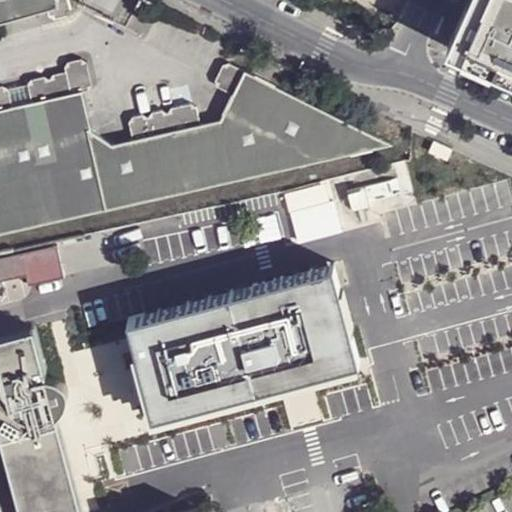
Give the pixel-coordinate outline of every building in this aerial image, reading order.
[(0,0),(0,22),(45,9),(56,6),(53,0),(0,0)] [(53,0),(56,6),(45,9),(47,15),(51,14),(52,18),(65,15),(64,10),(68,9),(65,0),(53,0)] [(511,0),(468,0),(449,43),(464,49),(462,53),(492,67),(494,63),(511,70),(511,0)] [(257,52),(249,67),(265,75),(272,59),(257,52)] [(0,108),(79,89),(79,91),(86,89),(85,85),(89,84),(83,60),(79,62),(78,58),(64,61),(65,65),(61,66),(62,70),(50,74),(51,77),(42,79),(42,75),(27,79),(28,83),(1,90),(0,85),(0,108)] [(214,84),(229,91),(240,68),(225,60),(223,63),(219,62),(211,78),(216,80),(214,84)] [(287,66),(273,60),(269,68),(283,75),(287,66)] [(0,233),(13,230),(19,221),(28,226),(71,216),(77,207),(86,212),(139,199),(144,190),(153,196),(218,180),(224,171),(233,176),(304,159),(308,150),(316,156),(372,143),(376,131),(322,105),(313,108),(309,98),(241,66),(240,68),(229,91),(217,115),(197,120),(130,137),(129,135),(109,142),(89,129),(79,91),(79,89),(0,108),(0,233)] [(322,105),(309,98),(313,108),(322,105)] [(129,135),(130,137),(197,120),(193,104),(189,104),(188,101),(168,106),(169,109),(160,111),(159,107),(148,110),(149,114),(141,116),(140,112),(129,115),(130,119),(126,120),(129,135)] [(376,131),(372,143),(390,138),(376,131)] [(308,150),(304,159),(316,156),(308,150)] [(224,171),(218,180),(233,176),(224,171)] [(144,190),(139,199),(153,196),(144,190)] [(291,239),(279,192),(249,200),(262,247),(291,239)] [(330,197),(288,209),(296,236),(338,225),(330,197)] [(77,207),(71,216),(86,212),(77,207)] [(19,221),(13,230),(28,226),(19,221)] [(58,243),(0,257),(0,278),(28,272),(30,282),(65,274),(58,243)] [(337,258),(130,312),(155,409),(362,354),(337,258)] [(37,326),(0,336),(0,508),(1,511),(68,511),(70,511),(82,511),(84,511),(58,414),(64,407),(67,402),(70,392),(70,386),(67,381),(62,376),(57,374),(49,374),(37,326)]
